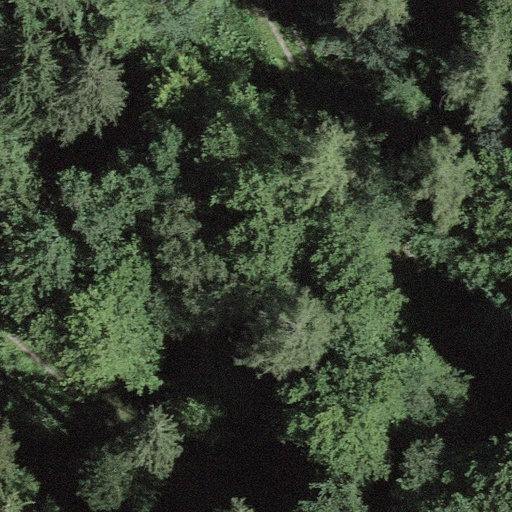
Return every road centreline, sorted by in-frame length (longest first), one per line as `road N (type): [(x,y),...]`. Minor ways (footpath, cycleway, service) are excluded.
road 1 (track): [(511,478),(275,0)]
road 2 (track): [(255,511),(0,277)]
